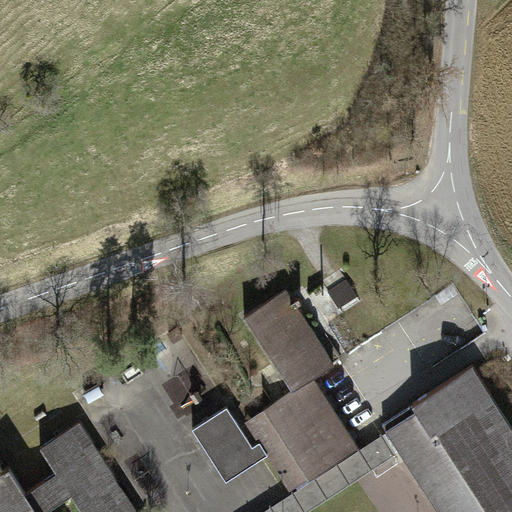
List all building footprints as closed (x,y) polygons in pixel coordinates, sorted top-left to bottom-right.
[(344,312),(361,301),(341,272),(324,283),(344,312)] [(246,316),(294,391),(315,378),(335,364),(298,307),(305,303),(301,297),(295,301),(287,290),(246,316)] [(511,511),(511,424),(474,365),(413,404),(383,423),(388,431),(395,442),(402,453),(439,511),(511,511)] [(188,377),(170,382),(176,406),(194,401),(188,377)] [(247,421),(261,443),(268,455),(292,492),(301,486),(311,480),(360,449),(315,378),(294,391),(265,409),(247,421)] [(264,458),(268,455),(261,443),(254,447),(229,407),(194,429),(228,481),(264,458)] [(0,475),(0,511),(137,511),(81,423),(41,448),(57,472),(26,492),(11,468),(0,475)] [(309,511),(402,453),(395,442),(388,431),(375,440),(360,449),(311,480),(301,486),(292,492),(288,495),(261,511),(309,511)]
